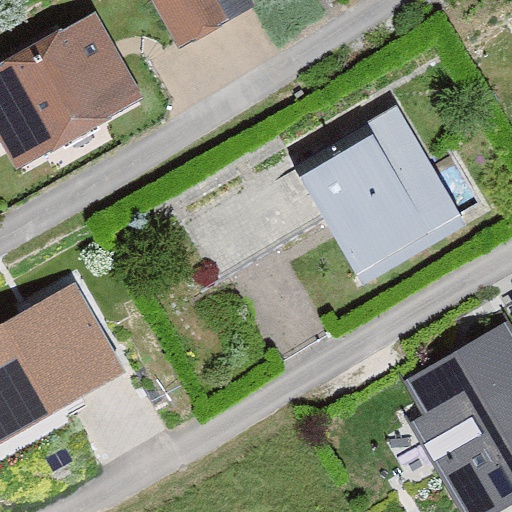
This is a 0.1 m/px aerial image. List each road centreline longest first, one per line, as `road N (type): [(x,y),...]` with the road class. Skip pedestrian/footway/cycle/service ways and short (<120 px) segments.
road 1 (residential): [(511,257),(83,511)]
road 2 (residential): [(401,0),(0,241)]
